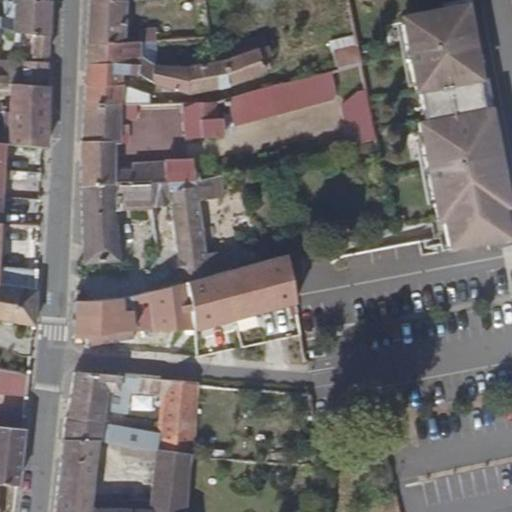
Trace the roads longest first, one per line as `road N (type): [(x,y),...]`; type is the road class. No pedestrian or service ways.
road 1 (secondary): [(70,0),(35,511)]
road 2 (unknown): [(50,361),(334,382)]
